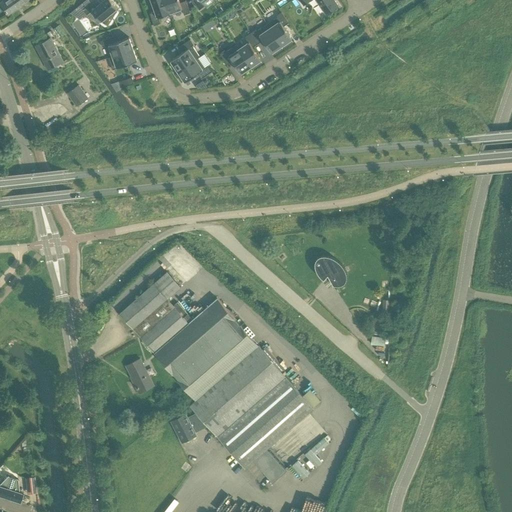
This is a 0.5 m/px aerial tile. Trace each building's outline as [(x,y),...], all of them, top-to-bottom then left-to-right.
[(4,0),(0,3),(0,4),(5,11),(4,12),(5,13),(6,12),(7,14),(27,0),(4,0)] [(101,0),(90,9),(99,20),(116,6),(110,0),(101,0)] [(171,21),(164,0),(151,5),(156,19),(158,25),(159,25),(171,21)] [(177,0),(164,0),(171,21),(183,16),(181,10),(177,0)] [(186,0),(185,0),(181,3),(185,12),(191,9),(186,0)] [(303,0),(301,2),(303,5),(311,0),(316,0),(326,15),(339,6),(334,0),(303,0)] [(277,17),(267,24),(269,28),(281,46),(283,45),(284,48),(292,42),(290,40),(292,39),(283,26),(289,23),(281,12),(276,15),(276,16),(277,17)] [(281,46),(269,28),(259,35),(271,53),(281,46)] [(36,46),(48,69),(62,61),(51,38),(36,46)] [(108,48),(112,59),(132,52),(128,40),(113,45),(107,47),(108,48)] [(249,42),(239,49),(251,67),(261,60),(253,47),(249,42)] [(170,60),(178,71),(195,59),(188,48),(183,52),(170,60)] [(251,67),(239,49),(229,56),(228,56),(232,61),(240,74),(251,67)] [(132,52),(112,59),(116,71),(122,69),(136,64),(132,52)] [(195,59),(178,71),(185,82),(198,73),(203,70),(195,59)] [(116,71),(110,73),(112,79),(124,75),(122,69),(116,71)] [(115,89),(134,82),(132,76),(113,82),(115,89)] [(67,93),(76,106),(88,98),(79,85),(67,93)] [(328,255),(328,256),(326,255),(324,255),(322,255),(320,256),(318,257),(317,258),(316,258),(317,259),(315,260),(315,262),(315,264),(314,264),(315,264),(315,266),(315,267),(315,266),(315,268),(315,269),(315,268),(316,270),(317,272),(318,274),(319,275),(319,276),(320,277),(321,277),(322,278),(322,279),(323,280),(328,275),(333,285),(335,285),(335,286),(335,285),(337,286),(339,286),(341,285),(343,284),(345,283),(346,281),(347,279),(347,277),(347,275),(347,273),(346,273),(346,271),(345,269),(344,268),(344,267),(344,268),(343,266),(342,264),(340,263),(340,262),(340,263),(339,261),(337,260),(336,259),(335,259),(334,258),(332,257),(330,256),(328,256),(328,255)] [(120,313),(140,336),(172,373),(173,373),(178,379),(196,400),(190,405),(245,467),(253,459),(272,481),(285,470),(266,448),(313,408),(217,298),(188,323),(187,322),(191,318),(177,302),(173,306),(167,299),(180,287),(167,272),(120,313)] [(372,343),(385,343),(385,336),(372,335),(372,343)] [(137,387),(139,392),(154,385),(140,358),(126,366),(132,377),(132,376),(134,379),(132,380),(136,388),(137,387)] [(188,418),(185,414),(172,421),(182,442),(196,435),(194,432),(205,426),(195,415),(188,418)] [(315,467),(322,462),(316,453),(330,443),(326,436),(304,452),(315,467)] [(299,458),(293,463),(304,477),(310,472),(299,458)] [(7,475),(0,483),(0,495),(7,498),(20,502),(23,493),(19,492),(18,479),(7,475)]
